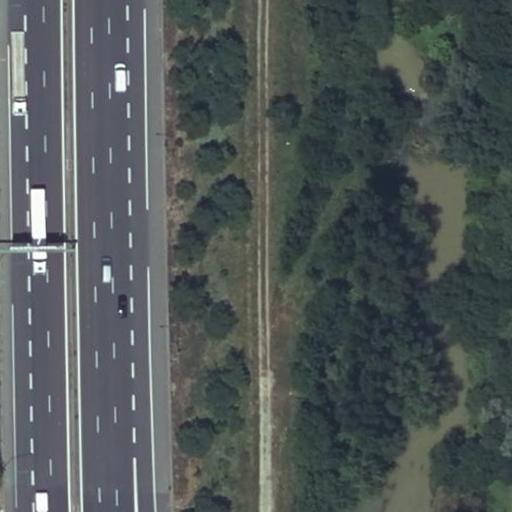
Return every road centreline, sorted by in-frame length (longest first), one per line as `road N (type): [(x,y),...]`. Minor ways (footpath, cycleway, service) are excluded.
road 1 (motorway): [(33,0),(39,511)]
road 2 (motorway): [(144,511),(103,194)]
road 3 (motorway): [(105,511),(103,194)]
road 4 (motorway): [(103,194),(104,0)]
